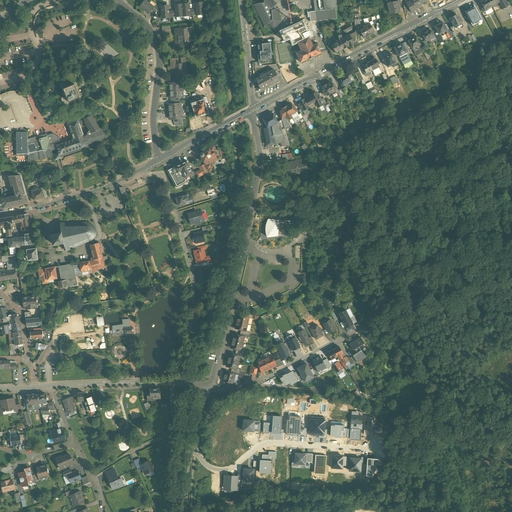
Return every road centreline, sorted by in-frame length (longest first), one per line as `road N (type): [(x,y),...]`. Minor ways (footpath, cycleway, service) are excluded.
road 1 (tertiary): [(252,108),(459,0)]
road 2 (residential): [(142,168),(163,178),(194,288),(176,380)]
road 3 (residential): [(259,167),(208,386)]
road 4 (residential): [(191,447),(215,471),(267,443),(376,445)]
road 5 (residential): [(117,0),(148,27),(158,50),(158,158)]
road 6 (residential): [(360,328),(249,385),(208,386)]
road 7 (residential): [(48,386),(176,380)]
